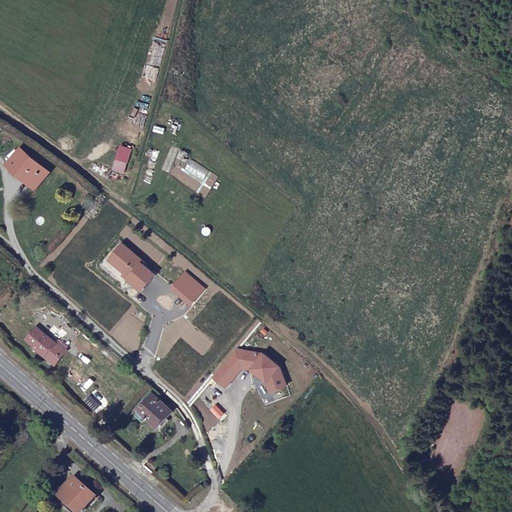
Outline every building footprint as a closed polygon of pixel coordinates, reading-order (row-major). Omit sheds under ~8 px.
[(50,171),(25,150),(11,165),(18,170),(35,185),(50,171)] [(37,343),(35,347),(55,363),(67,350),(39,325),(29,337),(37,343)] [(93,392),(90,395),(89,397),(100,408),(105,403),(93,392)] [(173,411),(156,394),(137,414),(145,421),(149,417),(159,427),(173,411)] [(81,511),(97,496),(75,478),(60,495),(79,511),(81,511)]
